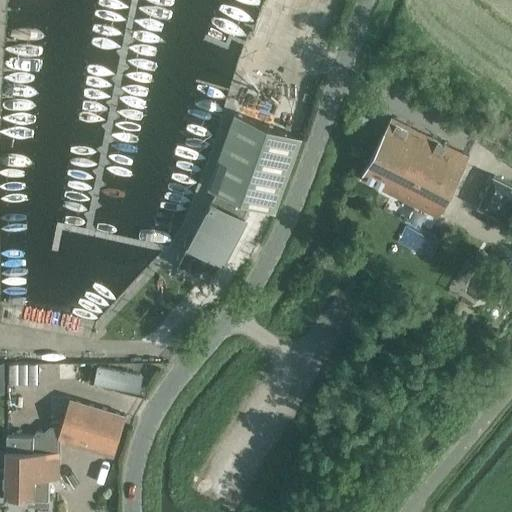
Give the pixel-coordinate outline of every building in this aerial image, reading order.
[(235,117),(207,192),(275,217),(302,142),(235,117)] [(439,216),(469,156),(391,117),(361,178),(439,216)] [(511,180),(493,172),(480,204),(510,218),(511,214),(511,180)] [(213,195),(179,261),(215,280),(249,214),(213,195)] [(9,360),(9,379),(38,380),(39,361),(9,360)] [(98,364),(96,380),(129,386),(132,370),(98,364)] [(12,381),(11,410),(35,410),(36,382),(12,381)] [(72,398),(60,436),(115,452),(126,415),(72,398)] [(59,474),(60,436),(60,426),(50,426),(50,435),(46,435),(46,434),(46,433),(45,433),(44,432),(44,431),(42,430),(40,430),(38,430),(36,432),(35,433),(35,434),(34,435),(8,435),(7,469),(0,468),(0,494),(5,494),(5,496),(9,496),(9,495),(28,495),(28,499),(29,499),(29,504),(48,504),(48,499),(50,500),(50,473),(59,474)]
